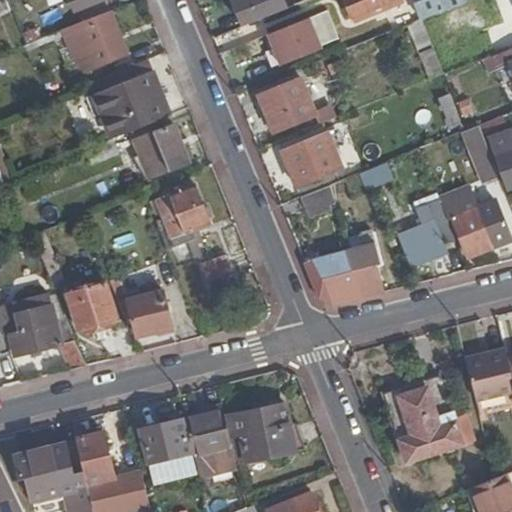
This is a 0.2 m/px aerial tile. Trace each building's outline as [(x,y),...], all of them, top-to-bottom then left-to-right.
[(104,0),(69,0),(74,12),(104,0)] [(232,0),(244,27),(286,10),(281,0),(232,0)] [(347,0),(354,18),(397,0),(347,0)] [(414,0),(422,20),(473,0),(414,0)] [(435,50),(445,75),(462,68),(451,38),(442,42),(438,32),(459,23),(500,6),(504,5),(509,18),(511,16),(511,0),(473,0),(422,20),(433,46),(435,50)] [(338,1),(280,24),(287,40),(344,17),(338,1)] [(110,11),(93,18),(97,28),(110,63),(128,55),(110,11)] [(93,18),(62,31),(66,40),(97,28),(93,18)] [(422,20),(407,26),(418,52),(433,46),(422,20)] [(97,28),(66,40),(69,49),(71,48),(83,74),(110,63),(97,28)] [(511,48),(488,58),(494,71),(509,65),(511,71),(511,48)] [(422,55),(432,80),(445,75),(435,50),(422,55)] [(112,139),(115,138),(170,115),(149,59),(90,83),(112,139)] [(303,78),(260,96),(276,133),(318,115),(303,78)] [(440,100),(448,119),(458,114),(451,95),(440,100)] [(145,139),(146,141),(136,145),(150,179),(190,163),(175,126),(145,139)] [(344,167),(330,132),(282,151),(297,186),(344,167)] [(511,132),(490,140),(496,157),(506,187),(511,185),(511,132)] [(112,139),(87,149),(93,164),(121,153),(115,138),(112,139)] [(499,177),(488,148),(471,155),(483,183),(499,177)] [(360,173),(366,188),(392,177),(386,163),(360,173)] [(333,184),(301,197),(309,217),(338,205),(333,184)] [(166,222),(175,247),(198,239),(195,232),(211,227),(196,186),(158,201),(166,222)] [(469,187),(440,199),(440,200),(448,219),(454,217),(470,258),(511,241),(493,200),(477,206),(469,187)] [(445,246),(456,241),(448,219),(440,200),(428,205),(445,246)] [(445,246),(428,205),(417,210),(424,229),(401,238),(412,265),(447,251),(445,246)] [(166,222),(157,225),(167,250),(175,247),(166,222)] [(351,252),(364,298),(385,293),(378,267),(382,266),(373,232),(360,236),(363,249),(351,252)] [(44,233),(34,237),(59,297),(69,293),(44,233)] [(349,246),(351,252),(363,249),(360,236),(349,238),(351,246),(349,246)] [(321,260),(351,252),(349,246),(343,248),(341,243),(318,249),(321,260)] [(334,306),(364,298),(351,252),(321,260),(306,264),(320,299),(334,306)] [(207,282),(233,273),(226,255),(201,265),(207,282)] [(106,281),(69,293),(80,331),(118,320),(106,281)] [(161,283),(145,286),(147,295),(130,298),(138,336),(174,329),(166,290),(163,291),(161,283)] [(16,357),(61,345),(64,344),(53,305),(17,315),(15,306),(0,309),(0,322),(6,338),(11,337),(16,357)] [(0,357),(13,352),(6,338),(0,322),(0,357)] [(61,345),(73,370),(88,367),(74,340),(77,339),(76,337),(64,344),(61,345)] [(485,361),(467,365),(476,402),(511,393),(511,379),(507,360),(505,351),(484,356),(485,361)] [(464,442),(456,420),(439,376),(422,382),(424,389),(400,398),(414,436),(401,441),(409,463),(464,442)] [(424,389),(422,382),(397,391),(400,398),(424,389)] [(384,396),(401,441),(414,436),(400,398),(397,391),(384,396)] [(307,449),(295,423),(291,424),(287,404),(229,416),(233,436),(242,435),(246,461),(307,449)] [(226,420),(224,411),(209,414),(210,418),(211,423),(226,420)] [(467,416),(456,420),(464,442),(475,438),(467,416)] [(189,422),(202,478),(238,470),(226,420),(211,423),(210,418),(189,422)] [(183,420),(142,430),(150,465),(192,454),(183,420)] [(78,439),(90,484),(117,478),(105,432),(78,439)] [(71,511),(95,511),(85,473),(75,476),(67,446),(18,459),(23,480),(30,479),(35,501),(66,493),(71,511)] [(21,506),(0,460),(0,510),(0,511),(21,506)] [(511,511),(511,494),(504,476),(493,480),(473,488),(482,511),(511,511)] [(482,511),(473,488),(467,491),(475,511),(482,511)] [(253,507),(255,506),(252,491),(243,493),(245,504),(247,510),(253,507)] [(273,511),(319,511),(313,496),(273,511)]
